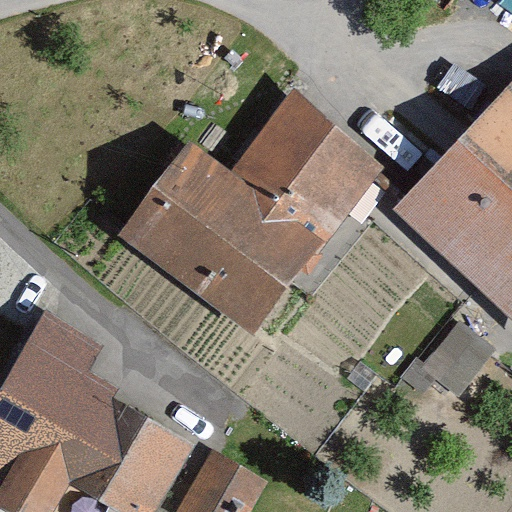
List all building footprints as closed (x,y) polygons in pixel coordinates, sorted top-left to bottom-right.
[(511,77),(392,210),(511,318),(511,77)] [(191,141),(123,229),(250,327),(382,156),(287,83),(224,166),(191,141)] [(40,306),(0,376),(0,478),(3,480),(0,486),(0,509),(5,511),(44,511),(60,484),(110,511),(147,511),(191,434),(77,370),(95,337),(40,306)] [(461,394),(491,351),(456,326),(426,370),(461,394)] [(253,511),(269,481),(207,450),(176,511),(253,511)]
